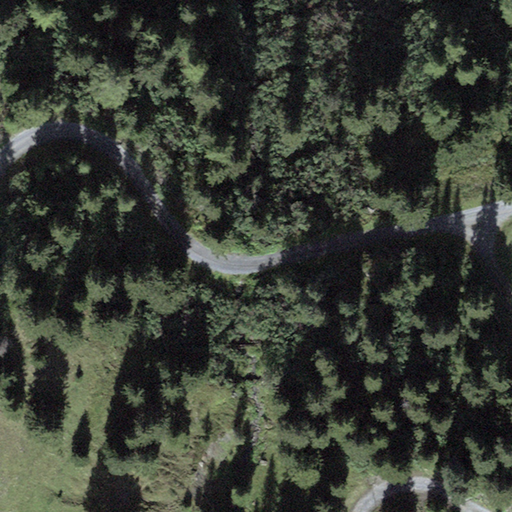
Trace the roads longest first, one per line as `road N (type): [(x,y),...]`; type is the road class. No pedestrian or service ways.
road 1 (track): [(0,170),(39,134),(80,134),(122,161),(158,227),(225,269),(511,200)]
road 2 (track): [(477,511),(447,496),(379,495),(358,511)]
